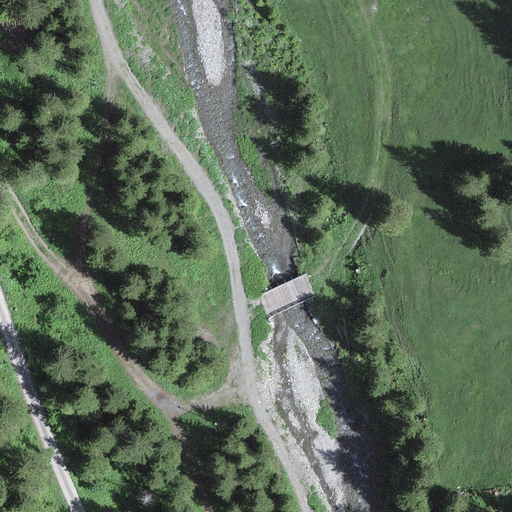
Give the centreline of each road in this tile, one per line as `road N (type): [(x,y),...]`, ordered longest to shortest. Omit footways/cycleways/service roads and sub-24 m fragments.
road 1 (track): [(172,416),(85,294),(84,235),(113,62)]
road 2 (track): [(0,304),(82,511)]
